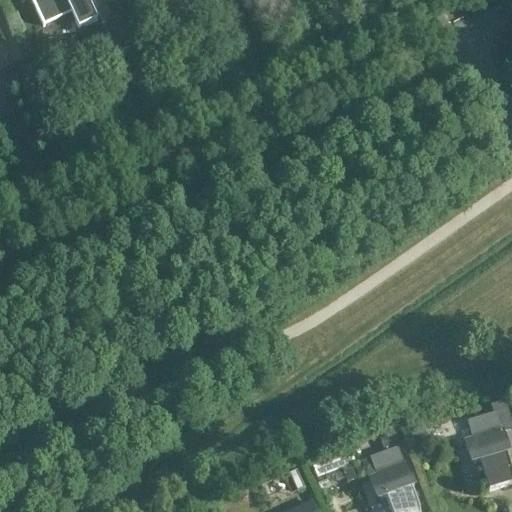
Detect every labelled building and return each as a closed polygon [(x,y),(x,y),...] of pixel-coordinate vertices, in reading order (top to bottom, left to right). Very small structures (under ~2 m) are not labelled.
[(29,0),(43,28),(44,28),(42,22),(69,9),(75,22),(74,22),(78,31),(96,22),(86,0),(29,0)] [(480,464),(488,493),(511,486),(511,478),(506,456),(508,455),(502,432),(499,433),(494,417),(468,424),(469,425),(472,424),(477,440),(465,443),(465,444),(468,455),(475,465),(480,464)] [(453,451),(462,447),(455,428),(446,431),(453,451)] [(422,430),(409,433),(414,448),(426,445),(422,430)] [(397,432),(377,439),(382,453),(402,445),(397,432)] [(396,452),(371,461),(371,462),(375,461),(377,467),(374,469),(377,477),(369,480),(369,481),(374,492),(380,501),(385,500),(390,511),(418,511),(419,511),(411,490),(413,489),(405,466),(402,467),(396,452)] [(350,455),(311,469),(315,481),(355,467),(350,455)]
